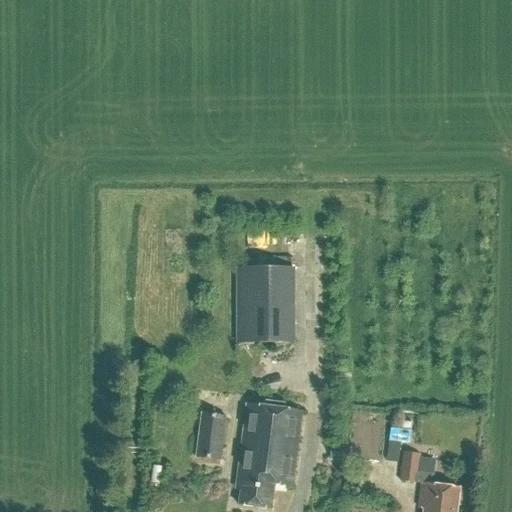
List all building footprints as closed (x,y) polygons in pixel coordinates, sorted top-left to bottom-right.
[(238,346),(297,345),(296,270),(238,271),(238,346)] [(286,410),(287,404),(266,401),(265,407),(250,406),(240,481),(246,481),(242,506),(276,511),(279,486),(296,488),(306,413),(286,410)] [(223,464),(228,419),(203,416),(197,461),(223,464)] [(400,422),(399,430),(410,431),(411,423),(400,422)] [(330,446),(331,461),(349,460),(348,446),(330,446)] [(460,511),(463,490),(436,487),(437,477),(421,475),(423,457),(407,455),(404,483),(426,486),(424,504),(429,505),(427,511),(460,511)]
